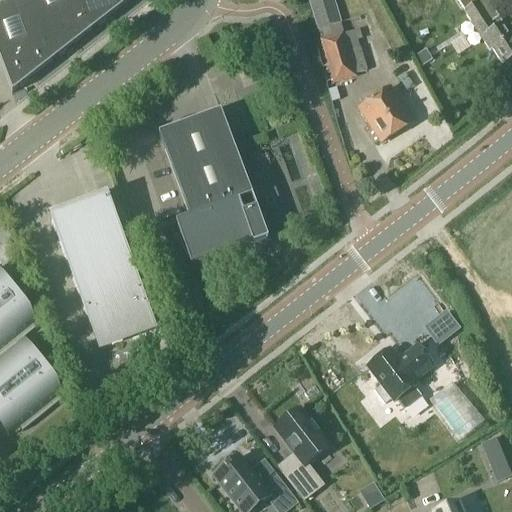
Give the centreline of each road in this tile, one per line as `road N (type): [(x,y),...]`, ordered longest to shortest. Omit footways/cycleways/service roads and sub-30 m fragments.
road 1 (unclassified): [(133,435),(511,137)]
road 2 (unclassified): [(0,168),(183,24),(199,0)]
road 3 (unclassified): [(34,511),(133,435)]
